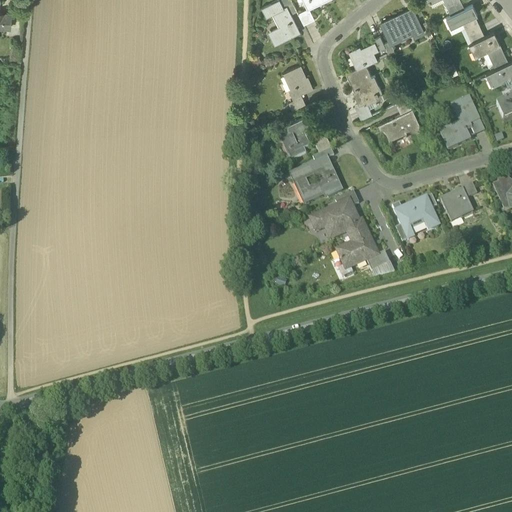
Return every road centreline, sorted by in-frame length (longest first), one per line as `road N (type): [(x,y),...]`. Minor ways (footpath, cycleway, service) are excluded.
road 1 (residential): [(511,274),(0,408)]
road 2 (residential): [(380,0),(319,50),(345,128),(386,190),(511,154)]
